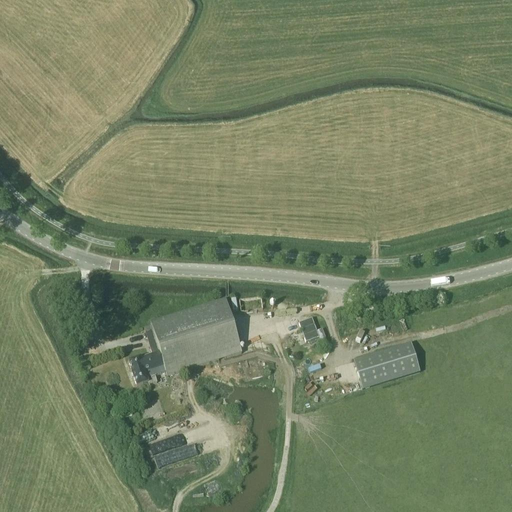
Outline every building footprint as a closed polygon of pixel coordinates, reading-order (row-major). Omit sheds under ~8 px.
[(166,377),(241,355),(225,301),(150,323),(151,326),(144,328),(152,356),(141,359),(140,359),(129,362),(136,388),(145,385),(146,387),(157,384),(155,377),(165,374),(166,377)] [(319,339),(311,320),(298,324),(305,344),(319,339)] [(318,331),(322,343),(328,341),(324,329),(318,331)] [(366,331),(359,340),(363,343),(370,335),(366,331)] [(411,345),(353,362),(362,391),(420,374),(411,345)] [(170,438),(149,446),(153,456),(174,448),(170,438)] [(153,459),(158,469),(173,463),(169,453),(153,459)]
